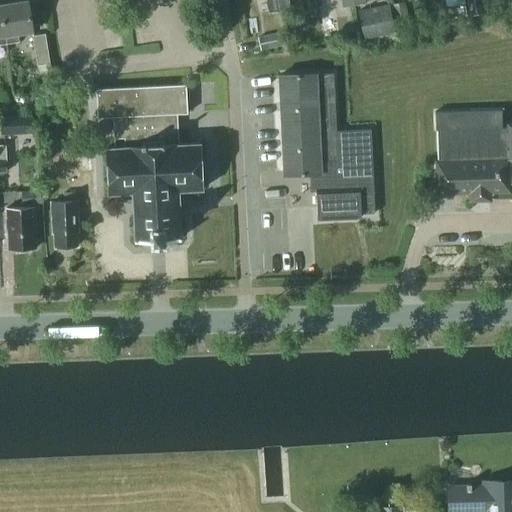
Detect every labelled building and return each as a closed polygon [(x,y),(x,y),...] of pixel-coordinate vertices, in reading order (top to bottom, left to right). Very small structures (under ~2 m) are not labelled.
[(27,0),(24,0),(0,4),(6,43),(19,41),(18,33),(33,31),(27,0)] [(266,0),(269,11),(279,10),(277,0),(266,0)] [(277,0),(279,10),(290,8),(288,0),(277,0)] [(300,0),(302,11),(317,9),(315,0),(300,0)] [(333,0),(317,2),(323,35),(339,32),(334,0),(333,0)] [(484,11),(481,0),(466,0),(469,13),(484,11)] [(409,21),(406,1),(394,2),(397,23),(409,21)] [(359,10),(365,38),(396,32),(390,4),(359,10)] [(263,48),(282,44),(279,32),(260,36),(263,48)] [(45,33),(33,35),(38,65),(38,69),(51,68),(50,63),(45,33)] [(336,130),(333,73),(316,74),(316,73),(280,74),(284,175),(311,173),(311,188),(316,188),(317,219),(361,217),(360,213),(374,212),(370,129),(336,130)] [(98,117),(114,116),(115,137),(125,137),(126,146),(106,147),(108,193),(122,193),(123,200),(133,199),(135,239),(150,239),(151,242),(165,241),(165,238),(181,237),(179,197),(189,196),(189,189),(203,188),(200,142),(180,143),(179,113),(187,113),(186,84),(96,88),(98,117)] [(501,109),(435,111),(435,129),(438,129),(438,160),(436,161),(437,194),(468,193),(469,201),(492,200),(492,192),(510,192),(510,184),(511,183),(511,123),(507,123),(507,126),(502,126),(501,109)] [(1,134),(34,133),(34,114),(0,116),(1,134)] [(42,190),(22,191),(22,203),(43,202),(42,190)] [(77,246),(76,231),(78,231),(77,200),(52,201),(53,213),(52,213),(53,232),(55,232),(56,247),(77,246)] [(7,229),(9,231),(10,249),(35,248),(34,230),(36,230),(35,216),(34,206),(7,207),(7,217),(7,218),(7,229)] [(471,486),(471,482),(467,482),(467,486),(449,487),(449,511),(459,511),(485,511),(511,511),(511,480),(484,481),(485,486),(471,486)]
